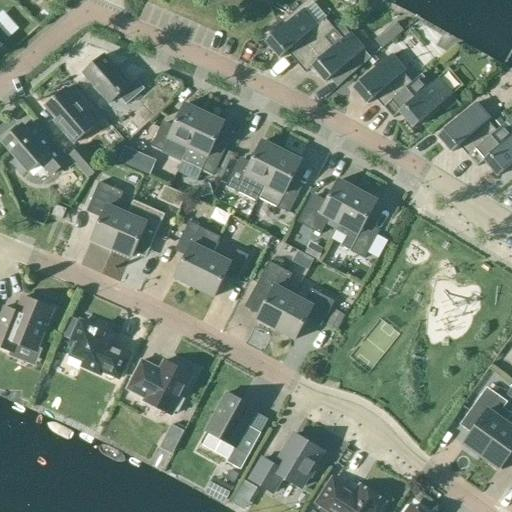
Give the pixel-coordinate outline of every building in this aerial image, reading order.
[(324,37),(324,38),(334,29),(325,18),(317,24),(303,9),(265,41),(279,58),(287,52),(295,62),(324,37)] [(333,47),(324,38),(324,37),(295,62),(305,73),(312,66),(326,82),(363,49),(349,33),(333,47)] [(129,84),(104,54),(82,73),(109,103),(118,95),(126,104),(144,88),(136,79),(129,84)] [(374,97),(383,108),(412,83),(403,73),(405,71),(391,55),(353,87),(367,104),(374,97)] [(412,83),(383,108),(392,118),(400,112),(413,128),(451,95),(437,79),(430,84),(422,75),(412,84),(412,83)] [(96,123),(65,88),(44,106),(56,119),(53,121),(73,143),(96,123)] [(459,146),(468,156),(496,131),(488,121),(490,120),(475,103),(437,136),(452,152),(459,146)] [(168,138),(188,147),(203,114),(183,105),(171,130),(161,124),(151,146),(162,151),(168,138)] [(203,114),(188,147),(208,156),(201,170),(212,175),(223,154),(212,149),(224,124),(203,114)] [(139,131),(130,120),(119,131),(127,141),(139,131)] [(496,131),(468,156),(477,167),(484,161),(498,176),(511,163),(511,129),(506,122),(496,131)] [(29,133),(22,125),(3,142),(16,158),(12,162),(22,174),(27,170),(28,172),(40,161),(51,174),(68,160),(38,125),(29,133)] [(225,186),(256,201),(281,152),(261,142),(248,166),(238,161),(225,186)] [(101,168),(82,145),(69,156),(88,179),(101,168)] [(281,152),(256,201),(256,202),(258,198),(288,213),(299,192),(288,186),(301,162),(281,152)] [(339,224),(357,191),(337,181),(324,205),(310,197),(296,222),(319,235),(329,218),(339,223),(339,224)] [(91,239),(111,248),(126,215),(115,210),(123,192),(98,182),(87,207),(102,214),(91,239)] [(339,224),(339,223),(335,230),(346,236),(341,246),(364,259),(377,234),(363,226),(376,202),(357,191),(339,224)] [(66,209),(55,205),(51,215),(61,219),(66,209)] [(126,215),(111,248),(132,257),(143,231),(154,236),(163,214),(152,209),(146,223),(126,215)] [(288,226),(277,220),(270,234),(281,239),(288,226)] [(174,277),(194,286),(211,254),(212,254),(220,237),(188,221),(176,246),(187,252),(174,277)] [(211,254),(194,286),(214,296),(227,272),(237,277),(248,255),(237,250),(230,263),(212,254),(211,254)] [(256,318),(276,329),(293,296),(282,291),(291,274),(269,261),(255,286),(269,294),(256,318)] [(293,296),(276,329),(295,339),(308,315),(322,323),(334,301),(311,289),(303,302),(293,296)] [(52,309),(22,297),(16,312),(3,307),(0,314),(0,346),(13,352),(17,343),(35,350),(52,309)] [(116,338),(80,321),(71,340),(75,342),(69,355),(83,361),(81,365),(100,374),(101,370),(118,378),(129,354),(112,346),(116,338)] [(170,363),(164,360),(159,369),(141,360),(126,389),(144,398),(143,401),(171,415),(174,411),(177,413),(184,399),(181,397),(193,374),(187,371),(187,370),(186,368),(186,367),(185,365),(184,364),(183,363),(180,362),(178,361),(176,361),(175,361),(174,361),(172,361),(170,363)] [(481,456),(505,423),(487,410),(496,397),(487,390),(471,412),(480,419),(464,442),(462,441),(461,442),(481,456)] [(256,409),(227,393),(205,432),(234,447),(229,456),(243,464),(260,433),(247,426),(256,409)] [(182,433),(176,422),(165,428),(170,439),(182,433)] [(511,427),(505,423),(481,456),(501,470),(501,469),(500,468),(511,451),(511,427)] [(303,439),(294,434),(275,466),(263,458),(250,480),(272,493),(280,480),(285,479),(300,488),(307,476),(312,476),(317,467),(315,463),(322,451),(314,446),(314,443),(310,439),(306,438),(303,439)] [(238,475),(230,470),(225,479),(234,483),(238,475)] [(233,488),(212,477),(205,492),(226,502),(233,488)] [(348,489),(332,479),(316,504),(328,511),(379,511),(385,503),(359,486),(353,495),(347,491),(348,489)]
